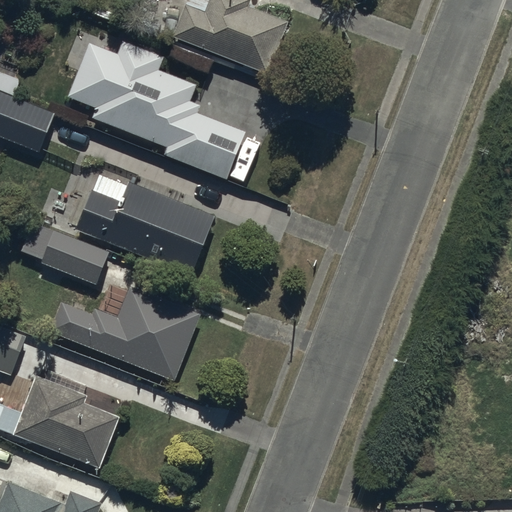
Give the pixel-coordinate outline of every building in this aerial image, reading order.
[(253,5),(237,0),(190,0),(172,44),(267,83),(288,29),(249,15),(253,5)] [(119,61),(87,48),(66,104),(94,115),(89,126),(165,153),(163,159),(227,186),(247,138),(198,118),(201,111),(190,107),(196,90),(158,77),(164,63),(124,47),(119,61)] [(54,120),(0,98),(0,141),(40,157),(54,120)] [(215,224),(100,179),(75,236),(191,283),(215,224)] [(109,256),(32,228),(20,259),(98,287),(109,256)] [(198,321),(128,293),(117,321),(95,313),(91,322),(59,309),(49,335),(172,384),(198,321)] [(0,375),(12,380),(28,335),(0,324),(0,375)] [(35,384),(21,420),(0,411),(0,435),(40,452),(99,476),(118,423),(85,410),(87,402),(35,384)] [(66,511),(6,489),(0,503),(0,511),(100,511),(102,509),(71,498),(66,511)]
